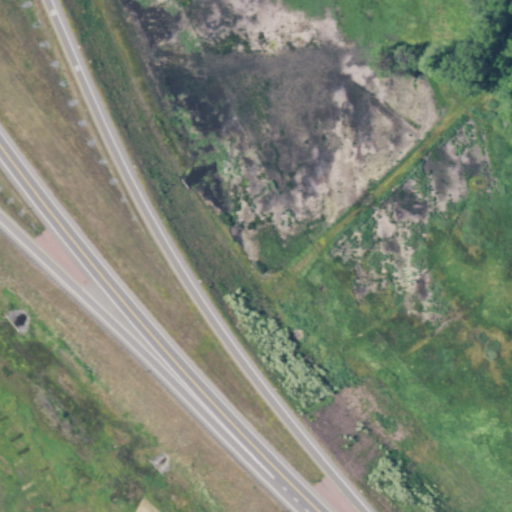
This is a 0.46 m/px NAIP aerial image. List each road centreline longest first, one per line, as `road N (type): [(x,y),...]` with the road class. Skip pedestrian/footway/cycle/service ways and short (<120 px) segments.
road 1 (trunk): [(361,511),(189,290),(131,191),(44,0)]
road 2 (trunk): [(0,148),(139,323),(310,511)]
road 3 (trunk): [(0,219),(267,480),(298,500)]
